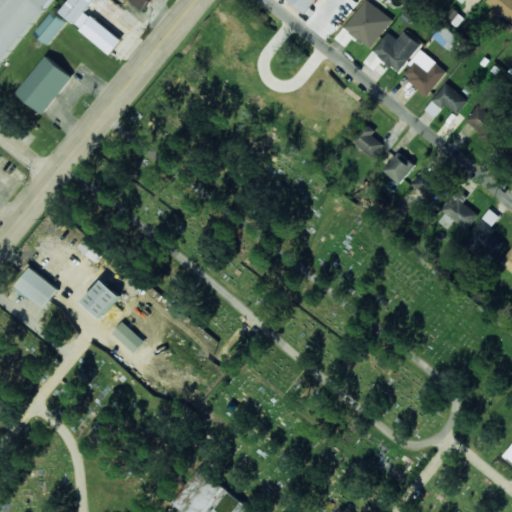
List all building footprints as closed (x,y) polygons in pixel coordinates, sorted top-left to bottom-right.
[(0,0),(0,61),(4,64),(52,0),(0,0)] [(112,53),(123,39),(88,12),(97,0),(71,0),(61,13),(112,53)] [(130,0),(145,11),(153,0),(130,0)] [(292,0),(314,0),(306,11),(292,0)] [(371,39),(348,20),(364,0),(375,0),(392,13),(371,39)] [(511,0),(487,0),(511,21),(511,0)] [(49,44),(67,21),(53,10),(35,32),(49,44)] [(458,38),(442,25),(433,36),(448,49),(458,38)] [(398,39),(389,32),(373,51),(398,72),(421,45),(404,31),(398,39)] [(17,93),(43,113),(73,76),(47,56),(17,93)] [(436,63),(428,72),(415,61),(404,75),(428,95),(447,72),(436,63)] [(456,116),(469,101),(447,82),(434,97),(456,116)] [(487,143),(503,125),(480,104),(466,119),(482,133),(480,135),(487,143)] [(351,140),(375,157),(387,140),(363,123),(351,140)] [(377,167),(401,186),(417,166),(393,147),(377,167)] [(434,211),(450,190),(424,171),(414,184),(432,198),(426,205),(434,211)] [(447,215),(449,213),(464,229),(477,217),(456,194),(441,208),(447,215)] [(497,253),(506,238),(491,230),(499,215),(488,209),(471,238),(497,253)] [(511,247),(500,263),(511,271),(511,247)] [(16,285),(44,308),(60,289),(32,266),(16,285)] [(102,317),(122,295),(104,279),(84,301),(102,317)] [(113,332),(135,353),(146,342),(124,321),(113,332)] [(256,511),(199,468),(170,505),(179,511),(256,511)]
